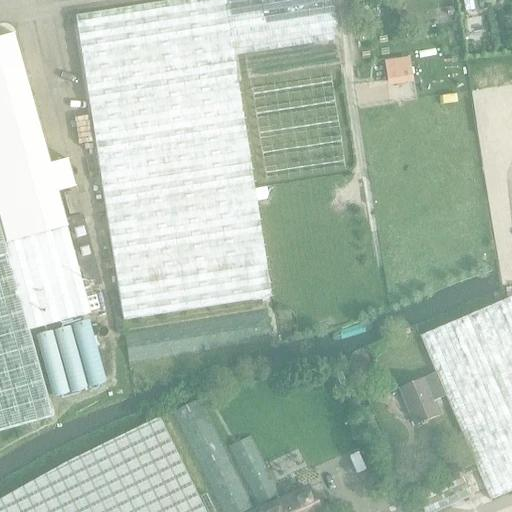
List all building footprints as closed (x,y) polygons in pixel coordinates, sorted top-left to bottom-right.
[(224,0),(174,0),(74,15),(121,322),(270,297),(229,31),(237,30),(245,80),(345,65),(335,13),(266,24),(264,11),(227,17),(224,0)] [(332,0),(224,0),(227,17),(264,11),(266,24),(335,13),(332,0)] [(472,0),(463,0),(465,12),(474,10),(472,0)] [(13,33),(0,36),(0,226),(28,329),(90,312),(66,225),(67,225),(57,190),(75,185),(67,158),(49,163),(13,33)] [(409,57),(384,61),(387,86),(413,82),(409,57)] [(332,73),(254,83),(267,178),(294,174),(293,165),(279,166),(276,143),(269,144),(268,130),(285,128),(284,126),(305,124),(307,132),(319,131),(320,139),(308,141),(311,157),(322,155),(324,169),(345,167),(332,73)] [(76,188),(66,191),(72,212),(82,209),(76,188)] [(82,215),(66,219),(85,289),(101,284),(82,215)] [(0,429),(52,416),(28,329),(0,226),(0,429)] [(492,499),(511,490),(511,298),(421,339),(492,499)] [(266,311),(207,320),(123,333),(128,364),(271,342),(266,311)] [(426,422),(441,415),(426,378),(400,389),(415,426),(421,423),(422,426),(427,424),(426,422)] [(170,412),(180,433),(219,511),(239,511),(253,505),(199,398),(170,412)] [(206,511),(159,417),(2,496),(0,497),(0,511),(206,511)] [(255,505),(279,493),(250,436),(226,447),(255,505)] [(425,511),(437,511),(472,497),(460,471),(417,490),(425,511)] [(262,511),(319,511),(309,489),(262,511)]
